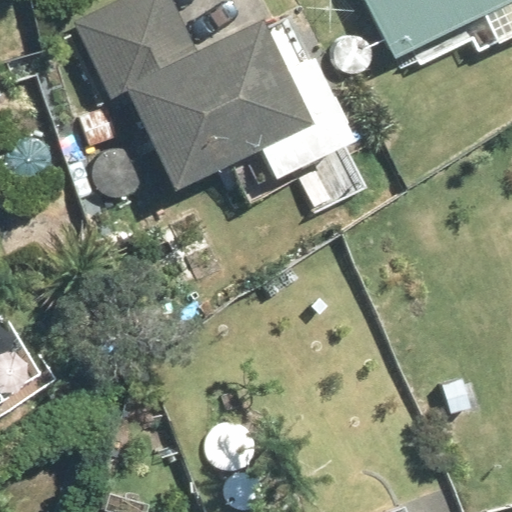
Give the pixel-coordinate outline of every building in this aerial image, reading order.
[(160,193),(297,126),(246,23),(187,52),(161,0),(112,0),(64,24),(102,101),(112,96),(160,193)] [(357,0),(386,59),(502,0),(357,0)] [(101,107),(77,114),(88,143),(110,134),(101,107)] [(77,331),(58,340),(66,357),(85,348),(77,331)] [(464,369),(438,377),(445,405),(472,397),(464,369)]
